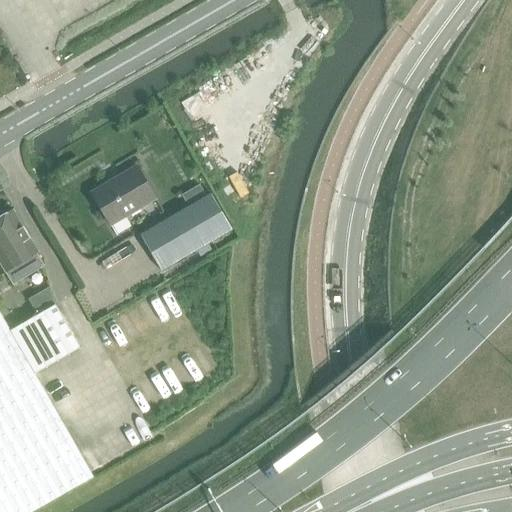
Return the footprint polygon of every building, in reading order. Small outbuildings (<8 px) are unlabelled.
[(110,227),(127,216),(155,200),(136,168),(91,194),(110,227)] [(188,207),(140,235),(161,272),(232,231),(210,194),(206,197),(188,207)] [(0,265),(14,290),(48,269),(13,211),(0,218),(0,265)] [(56,306),(10,332),(33,375),(80,348),(56,306)] [(33,375),(10,332),(0,315),(0,511),(35,511),(95,478),(33,375)]
